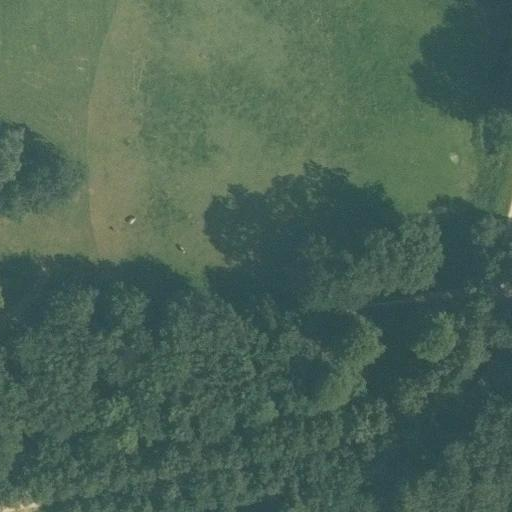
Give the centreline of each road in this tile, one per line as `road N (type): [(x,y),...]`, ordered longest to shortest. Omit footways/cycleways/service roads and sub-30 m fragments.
road 1 (unclassified): [(511,285),(497,289),(467,366),(425,412),(0,508)]
road 2 (track): [(0,322),(33,294),(58,288),(314,314),(497,289),(511,232)]
